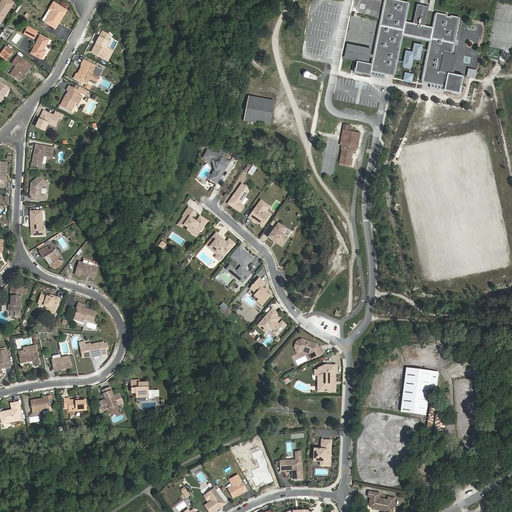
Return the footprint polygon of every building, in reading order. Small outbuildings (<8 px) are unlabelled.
[(15,1),(13,0),(0,0),(0,1),(0,22),(1,23),(15,1)] [(53,0),(52,0),(50,5),(53,7),(45,21),(56,27),(67,8),(53,0)] [(410,3),(397,0),(385,0),(374,56),(371,55),(372,49),(346,44),(344,58),(359,62),(357,72),(371,74),(371,71),(396,76),(404,36),(430,41),(422,81),(445,86),(444,90),(461,93),(465,76),(454,73),(458,55),(452,54),(459,18),(436,13),(434,27),(426,25),(429,6),(417,4),(413,23),(407,21),(410,3)] [(37,30),(28,26),(25,34),(33,38),(37,30)] [(108,36),(102,33),(92,54),(102,60),(104,59),(106,55),(105,52),(109,42),(106,40),(108,36)] [(48,38),(40,34),(31,53),(42,58),(46,49),(43,48),(48,38)] [(414,51),(407,50),(404,66),(413,67),(414,59),(422,60),(425,44),(415,42),(414,51)] [(13,51),(5,46),(0,53),(8,58),(13,51)] [(18,81),(30,64),(21,57),(17,55),(12,62),(16,65),(9,74),(18,81)] [(94,85),(102,71),(83,61),(80,66),(81,68),(82,70),(80,73),(78,74),(75,75),(73,79),(83,84),(86,83),(87,81),(94,85)] [(469,67),(468,76),(476,78),(478,69),(469,67)] [(404,81),(413,82),(414,73),(405,72),(404,81)] [(0,100),(9,88),(0,80),(0,100)] [(68,86),(66,90),(68,91),(65,96),(66,97),(64,99),(62,98),(59,105),(70,111),(74,103),(75,103),(79,98),(77,97),(80,93),(74,89),(68,86)] [(270,127),(275,102),(249,97),(244,122),(270,127)] [(62,115),(54,111),(52,115),(43,111),(41,115),(43,115),(41,119),(39,118),(35,127),(44,131),(47,123),(54,127),(58,118),(60,119),(62,115)] [(353,132),(354,126),(347,124),(342,145),(344,145),(343,149),(344,149),(342,162),(353,164),(355,151),(358,152),(359,148),(360,148),(363,134),(353,132)] [(35,145),(33,153),(35,153),(34,157),(32,157),(31,164),(41,166),(43,157),(51,158),(53,149),(35,145)] [(204,148),(201,155),(208,159),(209,157),(211,159),(214,168),(213,171),(211,170),(207,177),(214,180),(225,160),(216,155),(217,153),(212,151),(211,152),(204,148)] [(240,169),(244,171),(248,165),(245,162),(240,169)] [(254,176),(258,167),(254,164),(249,173),(254,176)] [(30,189),(28,191),(28,194),(30,194),(29,198),(36,199),(42,198),(42,194),(40,194),(41,186),(46,183),(39,177),(36,177),(29,182),(29,184),(30,186),(30,189)] [(238,183),(236,186),(244,192),(245,191),(244,187),(238,183)] [(244,192),(236,186),(224,203),(237,211),(241,205),(240,205),(236,202),(241,196),(244,192)] [(265,205),(257,199),(245,216),(252,221),(253,220),(256,222),(257,222),(258,223),(264,215),(260,212),(261,211),(265,205)] [(270,208),(274,212),(281,204),(276,200),(270,208)] [(181,213),(177,220),(181,223),(180,224),(184,227),(188,230),(187,232),(192,236),(197,229),(198,230),(204,221),(196,215),(192,221),(188,217),(189,215),(187,214),(190,210),(185,206),(180,213),(181,213)] [(33,226),(31,226),(32,235),(45,235),(45,227),(43,227),(42,210),(30,211),(31,223),(32,223),(33,226)] [(257,222),(257,225),(259,226),(266,214),(261,211),(260,212),(264,215),(258,223),(257,222)] [(283,226),(275,221),(265,236),(271,240),(272,238),(274,240),(273,242),(278,245),(285,236),(279,232),(283,226)] [(213,232),(203,243),(206,246),(206,248),(209,250),(211,250),(218,256),(220,256),(231,243),(225,238),(223,241),(221,241),(219,239),(219,237),(213,232)] [(46,247),(39,252),(44,259),(45,258),(47,262),(50,266),(54,263),(56,267),(61,264),(62,261),(59,260),(51,248),(48,251),(46,247)] [(234,271),(231,274),(239,281),(246,273),(241,268),(250,257),(240,249),(232,258),(235,261),(239,264),(234,271)] [(95,266),(77,261),(74,273),(78,274),(79,272),(82,273),(83,271),(86,272),(86,274),(92,276),(95,266)] [(231,274),(234,271),(227,265),(224,268),(231,274)] [(256,277),(247,288),(253,293),(251,295),(256,299),(254,300),(259,305),(267,295),(262,291),(263,290),(259,287),(262,283),(256,277)] [(28,290),(19,290),(19,294),(13,293),(13,306),(10,306),(10,312),(18,312),(17,317),(21,317),(23,294),(28,294),(28,290)] [(61,297),(55,295),(54,297),(51,296),(43,293),(40,303),(47,306),(46,310),(55,312),(61,297)] [(78,299),(76,305),(81,306),(80,309),(78,309),(76,316),(84,318),(84,315),(93,317),(96,308),(84,305),(86,301),(78,299)] [(228,315),(232,311),(223,303),(219,307),(228,315)] [(270,308),(257,325),(262,329),(267,323),(274,329),(273,330),(277,333),(285,323),(281,320),(278,323),(275,320),(277,318),(275,317),(276,316),(275,315),(277,313),(270,308)] [(299,337),(294,339),(292,345),(296,351),(303,348),(306,349),(310,357),(322,351),(317,345),(316,343),(312,341),(311,342),(307,341),(306,339),(299,337)] [(92,351),(92,353),(92,354),(101,352),(99,341),(91,342),(91,340),(86,341),(86,343),(81,344),(83,353),(92,351)] [(25,362),(33,360),(32,358),(35,357),(36,361),(37,365),(41,364),(41,362),(39,353),(37,344),(25,346),(25,349),(23,349),(21,352),(23,360),(25,362)] [(7,349),(0,350),(0,358),(0,359),(0,358),(0,378),(3,378),(1,370),(3,370),(3,368),(3,367),(4,365),(5,365),(7,366),(7,367),(11,366),(7,349)] [(53,358),(55,369),(72,365),(70,354),(53,358)] [(314,368),(314,373),(317,373),(321,373),(321,389),(331,389),(331,388),(334,388),(334,386),(333,384),(331,384),(331,380),(333,380),(334,379),(334,372),(336,372),(336,363),(324,363),(317,366),(317,368),(314,368)] [(428,371),(405,368),(399,411),(423,414),(428,371)] [(436,372),(428,371),(426,388),(434,389),(436,372)] [(141,382),(141,380),(133,380),(134,388),(138,388),(138,393),(138,397),(150,397),(150,382),(141,382)] [(103,407),(100,408),(102,413),(111,409),(113,409),(118,407),(118,406),(124,403),(121,395),(115,397),(111,388),(104,391),(108,400),(107,401),(106,402),(104,402),(103,402),(102,403),(103,407)] [(51,408),(49,395),(45,396),(45,397),(32,399),(34,411),(51,408)] [(80,400),(77,400),(70,400),(70,398),(66,398),(66,408),(69,408),(70,411),(87,410),(87,400),(80,400)] [(20,411),(22,410),(20,401),(13,403),(15,409),(15,411),(12,412),(11,410),(2,412),(4,423),(22,419),(21,415),(20,411)] [(433,433),(444,433),(444,411),(434,411),(434,407),(427,407),(427,429),(433,429),(433,433)] [(328,438),(321,438),(320,448),(314,447),(313,458),(320,459),(325,459),(324,464),(329,464),(330,453),(328,453),(328,438)] [(300,451),(295,451),(296,458),(279,459),(280,469),(292,468),(292,478),(302,477),(301,458),(300,451)] [(264,459),(258,461),(260,466),(251,470),(257,486),(263,484),(262,482),(273,478),(271,473),(268,474),(266,469),(267,469),(264,459)] [(238,474),(229,479),(233,486),(228,488),(233,497),(243,491),(243,492),(247,490),(238,474)] [(436,485),(421,480),(420,483),(434,488),(436,485)] [(190,494),(184,486),(180,489),(186,497),(190,494)] [(213,487),(205,493),(209,497),(210,499),(204,504),(209,511),(211,511),(219,506),(218,505),(219,504),(220,505),(224,502),(213,487)] [(415,488),(412,498),(417,499),(420,490),(415,488)] [(380,494),(369,492),(368,497),(371,497),(372,497),(372,500),(370,501),(370,505),(373,509),(393,511),(393,505),(394,505),(395,502),(394,501),(395,497),(388,497),(388,499),(379,498),(380,494)]
